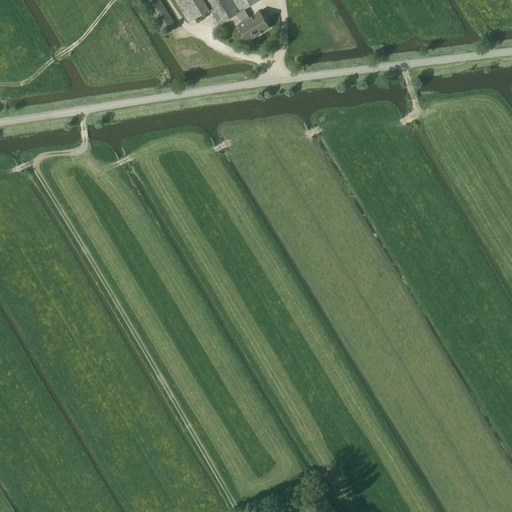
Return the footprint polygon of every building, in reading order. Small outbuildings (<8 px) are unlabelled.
[(142,0),(161,31),(174,23),(160,0),(142,0)] [(236,14),(240,12),(232,0),(175,0),(189,22),(210,9),(219,24),(236,14)] [(232,0),(240,12),(244,9),(258,0),(232,0)] [(244,9),(240,12),(254,36),(269,27),(259,11),(249,17),(244,9)] [(239,12),(236,14),(241,22),(238,24),(247,41),(254,36),(240,12),(239,12)]
